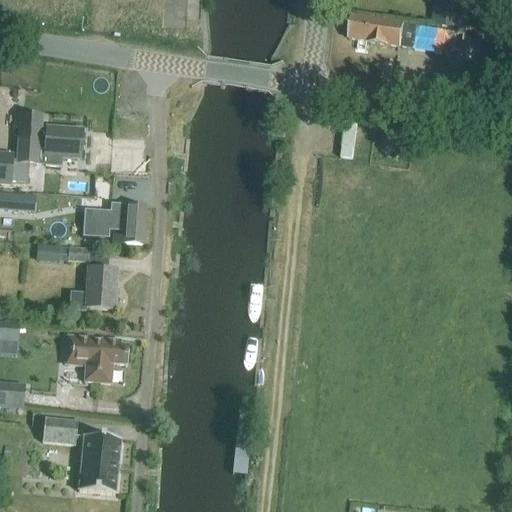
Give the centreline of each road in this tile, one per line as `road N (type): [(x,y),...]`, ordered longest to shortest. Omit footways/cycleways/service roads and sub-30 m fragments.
road 1 (residential): [(130,511),(162,66)]
road 2 (unclassified): [(511,119),(306,87)]
road 3 (tertiary): [(162,66),(0,39)]
road 4 (tertiary): [(289,85),(162,66)]
